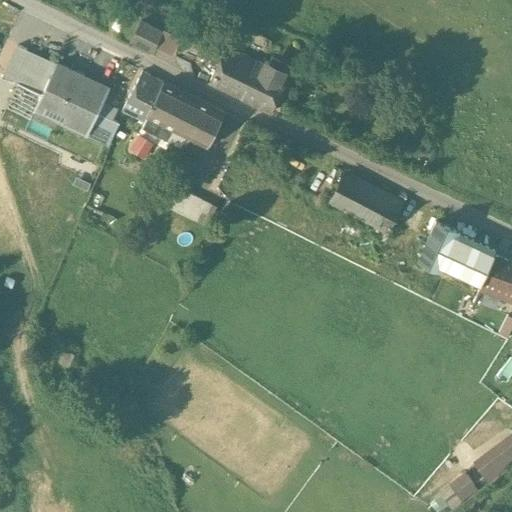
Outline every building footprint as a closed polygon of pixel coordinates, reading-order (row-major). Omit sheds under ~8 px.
[(161,26),(141,18),(131,41),(151,49),(161,26)] [(17,45),(9,64),(18,68),(27,50),(17,45)] [(288,74),(226,45),(209,81),(271,110),(288,74)] [(105,87),(55,65),(39,99),(72,114),(69,120),(87,128),(105,87)] [(143,71),(123,109),(124,110),(143,119),(147,112),(164,81),(143,71)] [(224,110),(164,81),(147,112),(209,141),(224,110)] [(141,129),(130,144),(146,155),(157,140),(141,129)] [(187,177),(173,170),(158,198),(196,217),(205,199),(181,187),(187,177)] [(400,198),(346,171),(331,199),(385,226),(400,198)] [(497,246),(458,228),(458,227),(436,217),(419,254),(480,282),(494,252),(497,246)] [(413,238),(399,230),(392,243),(405,251),(413,238)] [(511,258),(494,252),(480,282),(481,282),(475,296),(469,310),(486,318),(489,310),(496,312),(503,295),(511,298),(511,258)] [(465,291),(459,304),(469,310),(475,296),(465,291)] [(511,325),(511,313),(508,311),(499,329),(508,334),(511,325)] [(47,368),(63,378),(73,361),(57,352),(47,368)] [(511,430),(475,458),(488,476),(511,457),(511,430)] [(466,472),(439,490),(449,505),(476,487),(466,472)]
